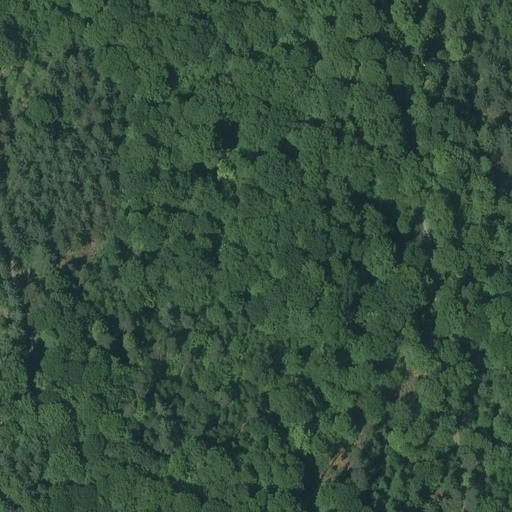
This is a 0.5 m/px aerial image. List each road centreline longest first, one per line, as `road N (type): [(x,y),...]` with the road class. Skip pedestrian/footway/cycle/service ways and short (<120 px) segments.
road 1 (track): [(397,0),(470,511)]
road 2 (track): [(0,239),(33,340),(51,511)]
